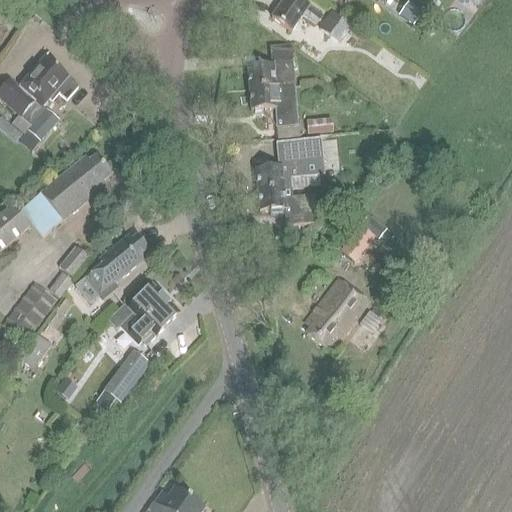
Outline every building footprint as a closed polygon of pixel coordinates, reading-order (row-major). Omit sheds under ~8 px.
[(284,0),(270,21),(291,36),(302,20),(315,29),(322,18),(295,0),(284,0)] [(419,13),(410,6),(401,19),(410,26),(419,13)] [(331,14),(318,32),(339,47),(352,28),(331,14)] [(291,49),(287,49),(269,51),(270,70),(245,72),(246,96),(293,92),(292,80),(293,80),(291,49)] [(42,109),(49,101),(53,104),(59,97),(66,103),(77,90),(44,61),(18,90),(9,82),(0,92),(0,105),(19,122),(34,105),(33,106),(40,112),(42,109)] [(293,92),(246,96),(248,115),(273,113),(274,132),(294,130),(292,99),(293,99),(293,92)] [(41,113),(33,106),(19,123),(17,121),(11,128),(25,139),(19,146),(30,155),(39,144),(41,146),(59,124),(42,111),(41,113)] [(331,122),(306,124),(307,138),(332,136),(331,122)] [(299,131),(274,133),(275,145),(300,143),(299,131)] [(255,193),(291,191),(290,183),(301,181),(320,180),(317,143),(318,143),(318,142),(273,146),(273,147),(275,147),(277,171),(253,173),(255,193)] [(103,185),(111,178),(94,158),(87,164),(83,160),(39,195),(40,197),(19,214),(41,241),(61,224),(62,225),(106,188),(103,185)] [(291,201),(291,191),(255,193),(256,216),(282,214),(283,231),(316,228),(314,199),(291,201)] [(0,217),(0,255),(29,229),(10,208),(0,217)] [(385,232),(368,220),(361,229),(378,242),(385,232)] [(339,255),(354,266),(374,240),(358,229),(339,255)] [(140,260),(148,254),(135,238),(131,242),(128,238),(97,263),(97,264),(101,268),(74,290),(89,308),(97,302),(101,306),(119,291),(116,287),(144,265),(140,260)] [(88,261),(74,250),(57,271),(71,282),(88,261)] [(71,285),(61,276),(47,293),(58,302),(71,285)] [(340,340),(366,304),(338,283),(305,327),(310,331),(306,337),(323,350),(334,336),(340,340)] [(19,303),(0,327),(24,345),(55,304),(33,286),(19,303)] [(117,331),(129,342),(136,350),(141,345),(146,349),(179,315),(152,288),(126,313),(130,318),(117,331)] [(36,339),(19,363),(33,373),(50,349),(36,339)] [(133,354),(103,394),(120,407),(150,367),(133,354)] [(67,403),(76,390),(64,382),(56,395),(67,403)] [(203,511),(204,511),(174,490),(168,499),(162,495),(153,507),(153,506),(148,511),(203,511)]
